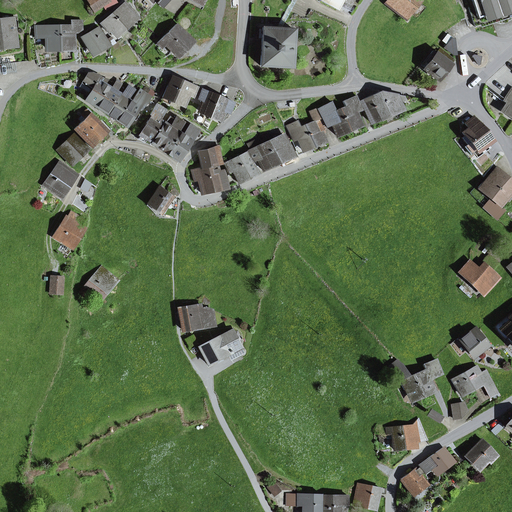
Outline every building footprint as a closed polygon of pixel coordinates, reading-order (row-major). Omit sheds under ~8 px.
[(86,0),(93,12),(103,6),(109,2),(107,0),(86,0)] [(103,6),(106,11),(117,4),(114,0),(111,0),(109,2),(103,6)] [(318,0),(337,10),(342,0),(318,0)] [(387,0),(385,3),(404,18),(419,0),(387,0)] [(511,0),(471,0),(477,18),(484,16),(511,7),(511,10),(511,9),(511,0)] [(125,28),(137,18),(124,3),(112,13),(125,28)] [(484,16),(486,21),(511,12),(511,9),(511,10),(511,7),(484,16)] [(111,30),(116,36),(125,28),(112,13),(100,24),(108,32),(111,30)] [(511,14),(480,25),(481,28),(511,17),(511,14)] [(0,20),(0,43),(1,43),(2,46),(4,48),(8,48),(10,45),(16,44),(13,19),(0,20)] [(59,26),(59,49),(72,49),(72,37),(74,37),(74,33),(78,32),(82,30),(81,21),(71,21),(71,26),(59,26)] [(167,46),(178,56),(192,41),(176,25),(157,43),(162,48),(166,44),(167,46)] [(46,37),(46,49),(59,49),(59,26),(35,26),(35,37),(46,37)] [(83,37),(93,55),(110,45),(99,27),(83,37)] [(260,66),(292,68),(294,30),(263,28),(260,66)] [(451,40),(452,38),(447,34),(441,41),(447,45),(451,40)] [(445,48),(453,54),(455,54),(453,39),(451,40),(447,45),(445,48)] [(450,65),(454,60),(440,49),(436,54),(450,65)] [(428,64),(424,69),(438,80),(450,65),(436,54),(433,51),(429,56),(432,59),(428,64)] [(478,65),(479,64),(481,57),(473,55),(472,56),(478,65)] [(0,75),(17,73),(15,61),(0,62),(0,75)] [(504,111),(511,117),(511,73),(506,69),(490,90),(509,105),(504,111)] [(92,90),(86,100),(96,107),(109,88),(106,85),(109,81),(89,74),(82,83),(92,90)] [(188,96),(193,98),(198,88),(172,76),(162,97),(183,107),(188,96)] [(109,88),(96,107),(106,114),(119,94),(116,92),(121,85),(116,81),(111,89),(109,88)] [(119,94),(106,114),(116,120),(129,100),(128,99),(134,89),(128,85),(123,93),(124,94),(122,96),(121,95),(119,94)] [(209,116),(218,96),(203,89),(198,100),(203,102),(199,111),(209,116)] [(131,102),(140,107),(142,109),(151,97),(139,90),(131,102)] [(389,115),(389,116),(391,115),(402,111),(399,104),(395,95),(380,93),(361,101),(370,123),(380,118),(389,115)] [(399,104),(406,101),(404,97),(395,95),(399,104)] [(234,103),(218,96),(209,116),(220,120),(224,110),(229,113),(234,103)] [(342,102),(345,107),(339,109),(348,131),(360,126),(357,119),(355,112),(358,111),(361,109),(356,96),(342,102)] [(139,115),(136,113),(140,107),(131,102),(129,100),(116,120),(126,127),(133,118),(136,119),(139,115)] [(332,125),(336,136),(348,131),(339,109),(335,111),(332,102),(316,109),(317,110),(324,128),(332,125)] [(146,140),(151,143),(164,123),(160,120),(166,110),(156,104),(149,114),(153,116),(140,136),(146,140)] [(74,129),(90,147),(107,131),(99,122),(95,119),(87,110),(81,115),(85,119),(74,129)] [(324,129),(325,129),(324,128),(317,110),(310,113),(314,121),(304,125),(313,146),(323,142),(321,135),(319,132),(324,129)] [(464,136),(477,153),(487,145),(493,141),(478,122),(473,116),(464,123),(468,128),(462,133),(464,136)] [(165,124),(164,123),(151,143),(157,147),(170,127),(174,120),(170,117),(167,121),(167,122),(166,124),(165,124)] [(170,127),(157,147),(167,154),(180,134),(178,132),(184,123),(176,117),(174,120),(170,127)] [(298,138),(303,150),(312,146),(313,146),(304,125),(300,127),(298,121),(286,126),(288,132),(292,140),(298,138)] [(189,124),(182,135),(180,134),(167,154),(178,161),(191,141),(198,130),(189,124)] [(196,142),(202,137),(204,135),(198,130),(191,141),(196,142)] [(293,156),(287,143),(292,140),(288,132),(261,145),(258,140),(248,144),(250,150),(248,151),(253,161),(257,159),(263,170),(293,156)] [(75,133),(57,149),(72,165),(89,148),(75,133)] [(487,145),(477,153),(464,136),(461,138),(467,145),(464,147),(470,155),(473,153),(477,158),(490,148),(487,145)] [(312,146),(303,150),(298,138),(292,140),(298,155),(313,149),(312,146)] [(201,170),(217,166),(222,165),(218,146),(198,153),(201,168),(201,170)] [(233,171),(239,182),(258,173),(247,152),(223,164),(228,173),(233,171)] [(51,188),(61,195),(77,174),(59,162),(42,185),(49,191),(51,188)] [(217,166),(201,170),(201,168),(191,170),(194,182),(199,181),(201,194),(228,188),(225,170),(219,172),(217,166)] [(491,198),(509,178),(496,167),(478,187),(491,198)] [(483,207),(491,215),(499,206),(511,191),(511,180),(509,178),(491,198),(483,207)] [(85,179),(82,185),(88,188),(91,183),(85,179)] [(161,213),(173,197),(160,187),(148,203),(161,213)] [(491,215),(496,219),(504,210),(499,206),(491,215)] [(67,219),(79,227),(83,220),(75,214),(72,212),(67,219)] [(67,219),(65,217),(53,236),(72,248),(84,230),(79,227),(67,219)] [(482,261),(492,270),(498,264),(489,255),(482,261)] [(459,273),(483,295),(499,278),(491,271),(483,264),(479,269),(470,261),(459,273)] [(94,294),(100,299),(117,281),(101,267),(79,292),(84,297),(85,296),(90,290),(94,294)] [(51,276),(50,294),(61,295),(63,277),(51,276)] [(85,296),(89,299),(94,294),(90,290),(85,296)] [(179,309),(182,330),(194,328),(204,326),(214,325),(212,310),(206,308),(202,309),(201,305),(179,309)] [(511,314),(507,318),(509,320),(499,329),(511,343),(511,314)] [(460,339),(473,356),(489,344),(476,327),(460,339)] [(227,355),(230,360),(243,353),(237,341),(240,338),(236,332),(233,333),(231,331),(199,347),(208,365),(227,355)] [(410,393),(413,399),(433,390),(429,379),(441,375),(435,360),(423,365),(425,370),(410,376),(403,365),(397,360),(389,366),(400,382),(406,395),(410,393)] [(485,370),(480,373),(476,366),(452,379),(453,380),(451,381),(454,387),(456,386),(461,395),(473,389),(482,384),(489,398),(498,393),(485,370)] [(481,403),(489,398),(482,384),(473,389),(481,403)] [(463,403),(451,405),(453,419),(461,417),(467,411),(463,403)] [(428,416),(439,423),(443,417),(432,410),(428,416)] [(386,428),(386,434),(392,434),(393,450),(414,447),(414,441),(426,439),(418,419),(412,425),(386,428)] [(491,431),(494,434),(502,427),(499,424),(491,431)] [(486,460),(490,464),(498,456),(481,439),(465,456),(477,469),(486,460)] [(443,448),(418,466),(420,468),(423,472),(429,468),(432,466),(437,473),(453,462),(443,448)] [(427,484),(420,475),(423,472),(420,468),(416,470),(415,469),(400,479),(412,495),(427,484)] [(273,482),(267,487),(273,495),(279,490),(273,482)] [(375,509),(379,488),(358,484),(353,505),(375,509)] [(303,506),(302,511),(320,511),(321,495),(297,494),(297,495),(287,495),(286,506),(303,506)] [(322,496),(321,511),(341,511),(341,504),(347,504),(347,496),(322,496)]
